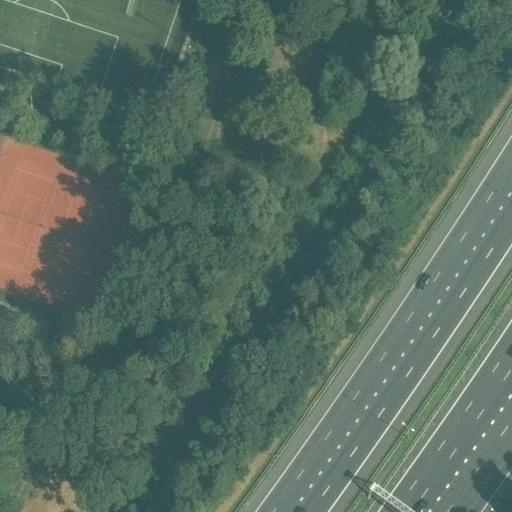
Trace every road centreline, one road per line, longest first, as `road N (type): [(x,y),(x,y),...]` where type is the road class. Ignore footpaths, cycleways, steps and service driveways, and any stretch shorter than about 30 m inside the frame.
road 1 (motorway): [(511,219),(309,511)]
road 2 (motorway): [(401,511),(511,355)]
